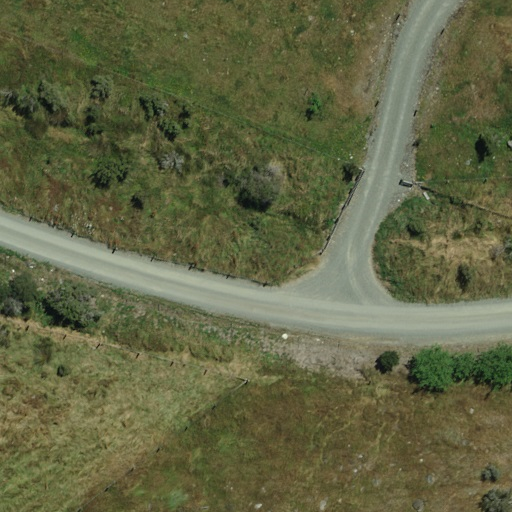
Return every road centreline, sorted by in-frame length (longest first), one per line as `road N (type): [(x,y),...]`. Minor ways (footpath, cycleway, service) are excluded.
road 1 (track): [(0,225),(173,285),(511,332)]
road 2 (track): [(320,310),(423,38),(447,0)]
